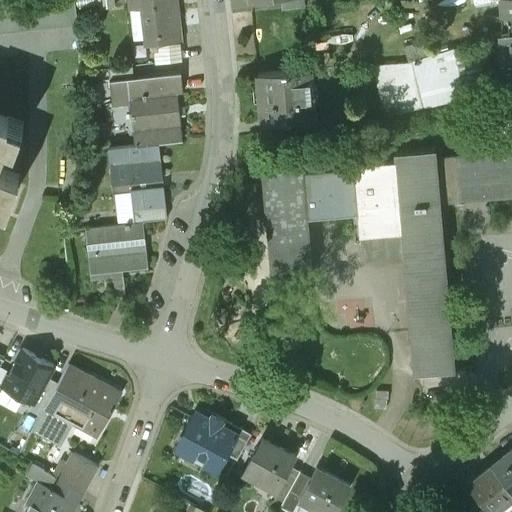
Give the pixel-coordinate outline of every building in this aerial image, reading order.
[(74,0),(72,0),(0,7),(0,31),(78,23),(76,10),(74,0)] [(74,0),(76,10),(98,8),(97,0),(74,0)] [(180,42),(175,0),(129,0),(130,8),(141,7),(144,38),(145,46),(155,45),(180,42)] [(281,0),(282,8),(304,6),(303,0),(281,0)] [(141,7),(130,8),(133,39),(144,38),(141,7)] [(511,28),(509,30),(505,31),(506,47),(501,47),(502,58),(511,57),(511,28)] [(408,61),(413,61),(434,54),(428,35),(402,43),(408,61)] [(465,96),(486,91),(474,41),(454,47),(465,96)] [(182,61),(180,42),(155,45),(156,53),(152,53),(153,64),(182,61)] [(424,106),(465,96),(454,47),(434,54),(413,61),(424,106)] [(385,116),(424,106),(413,61),(408,61),(372,64),(385,116)] [(110,79),(133,77),(132,66),(109,68),(110,79)] [(309,69),(257,73),(261,122),(313,118),(309,69)] [(136,145),(159,142),(184,139),(179,92),(182,91),(180,72),(133,77),(110,79),(113,102),(132,100),(136,145)] [(0,203),(7,206),(18,174),(0,167),(0,153),(4,141),(13,145),(20,126),(7,121),(8,118),(0,114),(0,203)] [(132,190),(134,209),(166,206),(159,142),(136,145),(111,147),(116,192),(132,190)] [(354,165),(303,170),(307,214),(358,210),(360,233),(362,259),(404,255),(414,372),(454,369),(439,202),(511,195),(511,151),(435,157),(435,147),(395,150),(395,157),(354,161),(354,165)] [(307,214),(303,170),(303,164),(262,168),(271,275),(312,271),(307,214)] [(119,223),(135,221),(134,209),(132,190),(116,192),(119,223)] [(134,209),(135,221),(144,220),(167,218),(166,206),(134,209)] [(144,220),(135,221),(119,223),(87,226),(92,273),(113,270),(126,269),(149,266),(144,220)] [(126,269),(113,270),(116,299),(129,298),(126,269)] [(22,348),(2,385),(33,402),(54,365),(22,348)] [(121,392),(68,364),(32,430),(60,445),(73,422),(97,435),(121,392)] [(208,417),(195,410),(175,447),(217,470),(226,454),(237,432),(222,424),(225,419),(211,412),(208,417)] [(237,432),(226,454),(236,460),(250,433),(225,419),(222,424),(237,432)] [(293,455),(262,439),(244,473),(261,482),(264,478),(275,485),(277,486),(286,469),(293,455)] [(503,458),(491,467),(511,492),(511,446),(501,456),(503,458)] [(58,478),(84,492),(98,465),(74,452),(67,463),(63,460),(54,476),(58,478)] [(52,488),(58,478),(54,476),(31,464),(25,474),(38,481),(52,488)] [(491,511),(511,496),(511,492),(491,467),(490,465),(467,483),(485,505),(490,511),(491,511)] [(334,511),(349,485),(316,467),(308,481),(299,498),(325,511),(334,511)] [(280,506),(296,475),(286,469),(277,486),(275,485),(267,499),(280,506)] [(291,511),(299,498),(308,481),(296,475),(280,506),(291,511)] [(78,503),(84,492),(58,478),(52,488),(52,489),(56,491),(55,491),(75,502),(78,503)] [(69,511),(75,502),(55,491),(56,491),(52,489),(38,481),(27,502),(31,504),(26,511),(69,511)]
